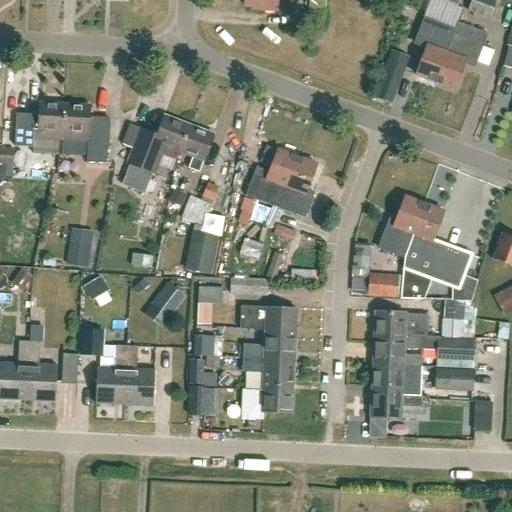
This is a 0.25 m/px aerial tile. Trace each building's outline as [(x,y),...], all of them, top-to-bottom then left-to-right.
[(292,12),(292,0),(245,0),(245,7),(252,7),(252,11),(292,12)] [(323,13),(323,0),(307,0),(307,13),(323,13)] [(458,0),(433,0),(455,8),(458,0)] [(489,20),(496,0),(470,0),(467,11),(489,20)] [(427,47),(417,76),(436,83),(447,54),(455,30),(424,18),(415,42),(427,47)] [(447,54),(436,83),(455,90),(465,61),(476,65),(488,34),(458,23),(455,30),(447,54)] [(391,52),(385,68),(401,74),(407,58),(391,52)] [(62,133),(63,133),(64,105),(38,104),(37,116),(16,115),(14,148),(32,149),(33,140),(62,142),(62,141),(62,133)] [(90,119),(91,106),(64,105),(63,133),(62,133),(62,141),(62,142),(88,143),(87,164),(106,164),(107,149),(109,149),(110,120),(90,119)] [(189,126),(165,117),(157,137),(130,126),(122,146),(133,150),(128,165),(153,175),(161,155),(176,160),(179,153),(189,126)] [(179,153),(192,158),(188,169),(199,174),(214,136),(189,126),(179,153)] [(256,168),(246,196),(252,199),(278,208),(285,189),(297,158),(278,151),(265,146),(259,162),(272,166),(269,175),(261,172),(262,170),(256,168)] [(2,149),(0,164),(11,165),(12,150),(2,149)] [(285,189),(278,208),(306,219),(315,193),(306,190),(315,165),(297,158),(285,189)] [(128,165),(122,179),(148,189),(153,175),(128,165)] [(211,202),(217,188),(207,184),(201,198),(211,202)] [(38,185),(23,194),(32,208),(46,198),(38,185)] [(186,195),(174,190),(169,203),(181,208),(186,195)] [(201,227),(210,206),(189,197),(180,219),(201,227)] [(413,236),(424,206),(405,199),(396,224),(394,223),(388,225),(379,250),(404,259),(413,236)] [(432,242),(443,212),(424,206),(413,236),(404,259),(405,259),(403,269),(401,300),(424,301),(431,280),(458,290),(471,256),(432,242)] [(276,226),(273,236),(293,243),(296,233),(276,226)] [(209,273),(216,238),(192,233),(185,269),(209,273)] [(511,267),(511,238),(502,234),(492,261),(511,267)] [(232,253),(253,260),(258,245),(238,238),(232,253)] [(71,240),(67,265),(85,267),(88,242),(71,240)] [(349,268),(364,268),(364,246),(349,246),(349,268)] [(153,258),(132,254),(131,266),(151,269),(153,258)] [(386,276),(368,275),(366,297),(395,299),(397,277),(386,276)] [(89,296),(103,287),(98,278),(84,287),(89,296)] [(239,296),(239,279),(229,279),(228,295),(239,296)] [(248,296),(249,280),(239,279),(239,296),(248,296)] [(144,280),(132,290),(137,295),(149,286),(144,280)] [(249,280),(248,296),(266,297),(267,280),(249,280)] [(166,284),(150,304),(169,318),(184,298),(166,284)] [(220,305),(221,289),(198,288),(196,325),(209,326),(210,305),(220,305)] [(511,288),(494,297),(503,316),(511,311),(511,288)] [(280,340),(295,341),(296,310),(266,309),(241,308),(240,330),(265,331),(277,331),(277,336),(280,336),(280,340)] [(428,316),(376,314),(375,344),(389,345),(390,341),(392,341),(393,336),(404,337),(439,339),(427,338),(428,316)] [(441,320),(440,339),(459,340),(460,321),(441,320)] [(101,357),(102,346),(103,331),(80,330),(79,356),(101,357)] [(243,360),(293,362),(295,341),(280,340),(280,336),(277,336),(277,331),(265,331),(265,346),(243,345),(243,360)] [(375,344),(374,366),(422,368),(422,357),(403,357),(404,350),(435,351),(435,360),(474,362),(475,342),(439,340),(439,339),(404,337),(393,336),(392,341),(390,341),(389,345),(375,344)] [(213,357),(213,338),(193,337),(192,356),(213,357)] [(0,400),(26,401),(29,342),(18,342),(17,365),(0,363),(0,400)] [(29,342),(26,401),(55,403),(57,366),(39,366),(40,343),(29,342)] [(97,368),(95,405),(124,406),(127,347),(102,346),(101,357),(101,368),(97,368)] [(127,347),(124,406),(153,407),(154,371),(136,370),(137,347),(127,347)] [(75,386),(76,355),(62,355),(60,385),(75,386)] [(204,368),(216,368),(217,360),(205,359),(204,368)] [(278,383),(292,384),(293,362),(243,360),(242,373),(264,374),(263,391),(275,392),(275,388),(277,388),(278,383)] [(202,363),(189,363),(188,386),(201,386),(202,363)] [(420,398),(422,368),(374,366),(373,387),(387,388),(387,393),(390,393),(390,397),(401,398),(401,397),(420,398)] [(475,393),(476,372),(436,370),(435,391),(475,393)] [(291,415),(292,384),(278,383),(277,388),(275,388),(275,392),(263,391),(243,390),(241,419),(263,420),(263,413),(291,415)] [(204,417),(206,388),(189,387),(188,416),(204,417)] [(420,398),(401,397),(401,398),(390,397),(390,393),(387,393),(387,388),(373,387),(371,418),(428,421),(429,398),(420,398)] [(491,432),(492,405),(477,404),(475,432),(491,432)]
